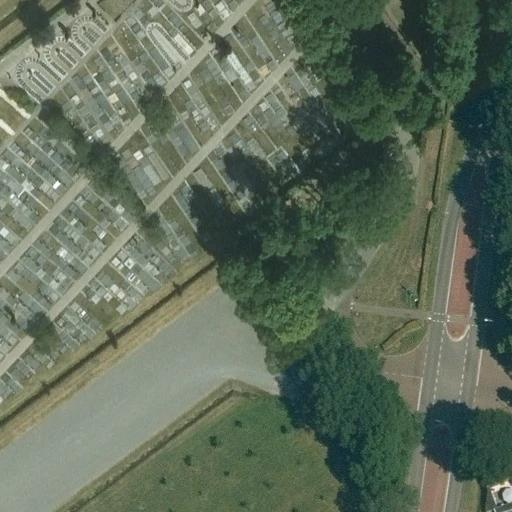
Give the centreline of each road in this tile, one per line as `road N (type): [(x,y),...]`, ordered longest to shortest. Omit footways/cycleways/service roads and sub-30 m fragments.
road 1 (unclassified): [(431,378),(374,373),(349,357),(336,334),(342,283),(400,187),(407,157),(394,97),(326,0)]
road 2 (primary): [(501,86),(453,212),(431,378)]
road 3 (primary): [(467,383),(501,86)]
road 4 (primary): [(431,378),(412,511)]
road 5 (primary): [(450,511),(467,383)]
